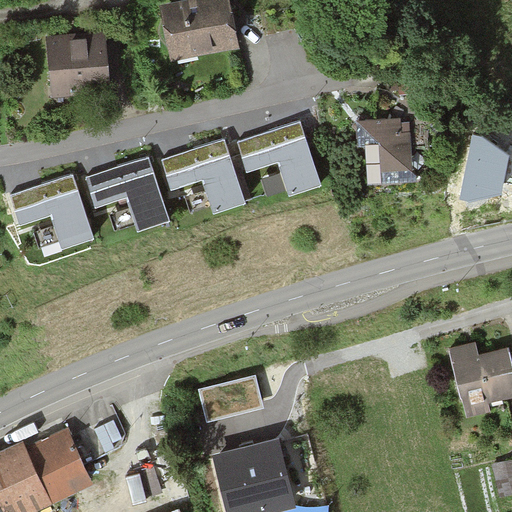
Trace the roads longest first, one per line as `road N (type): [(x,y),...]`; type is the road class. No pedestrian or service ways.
road 1 (tertiary): [(0,411),(282,299),(511,240)]
road 2 (residential): [(297,84),(0,154)]
